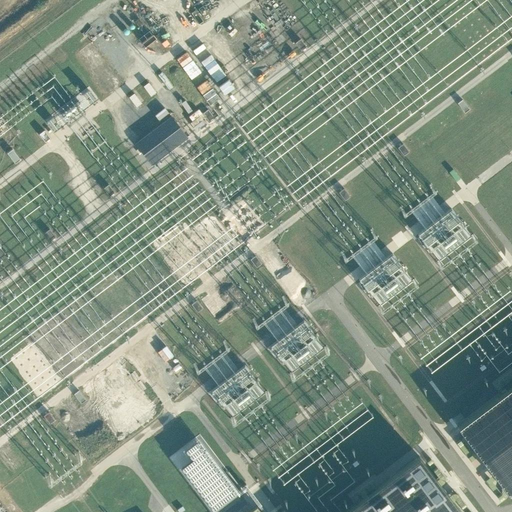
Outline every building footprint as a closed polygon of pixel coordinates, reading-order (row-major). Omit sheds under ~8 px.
[(215,32),(210,34),(216,47),(221,44),(215,32)] [(180,60),(184,67),(195,62),(191,54),(180,60)] [(152,95),(165,83),(156,72),(143,84),(152,95)] [(90,104),(98,99),(90,87),(83,93),(90,104)] [(137,89),(129,95),(137,105),(144,100),(137,89)] [(464,111),(470,108),(465,99),(459,102),(464,111)] [(46,118),(54,130),(61,125),(53,113),(46,118)] [(169,118),(136,144),(152,164),(185,138),(169,118)] [(45,140),(51,137),(46,128),(40,131),(45,140)] [(404,141),(398,145),(405,154),(411,150),(404,141)] [(345,186),(340,190),(345,199),(351,195),(345,186)] [(257,266),(263,262),(257,253),(251,257),(257,266)] [(192,302),(197,310),(204,306),(199,298),(192,302)] [(511,393),(473,423),(511,474),(511,393)] [(239,486),(197,435),(169,458),(211,508),(239,486)] [(459,511),(461,511),(414,450),(333,511),(266,511),(257,500),(240,511),(459,511)]
